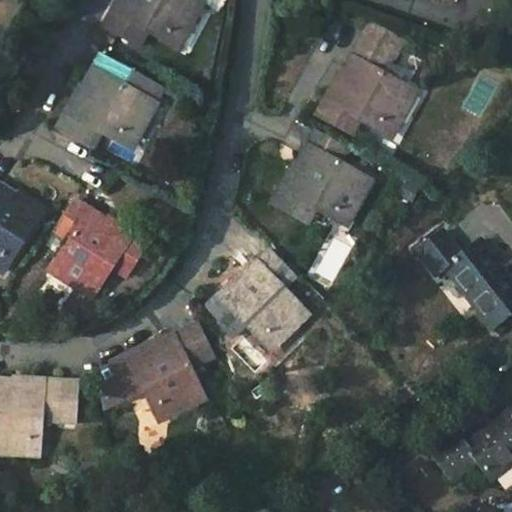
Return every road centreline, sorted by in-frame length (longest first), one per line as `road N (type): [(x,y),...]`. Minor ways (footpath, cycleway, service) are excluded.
road 1 (residential): [(0,349),(64,353),(108,340),(172,298),(195,267),(213,228),(253,0)]
road 2 (residential): [(511,346),(295,511)]
road 3 (residential): [(388,0),(511,41)]
